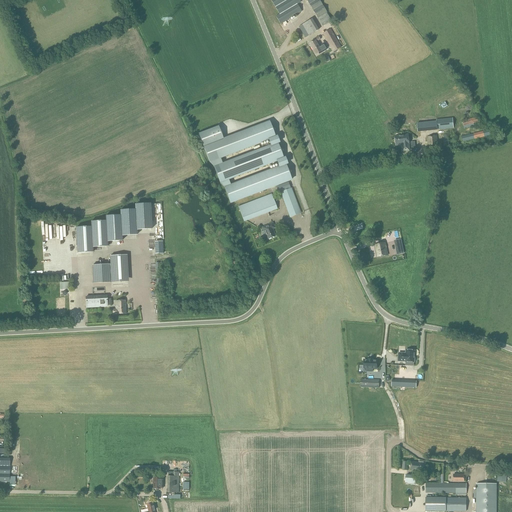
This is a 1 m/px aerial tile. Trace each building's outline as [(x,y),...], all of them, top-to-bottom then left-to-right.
[(270,0),(279,14),(276,16),(280,24),(297,14),(301,12),(297,4),(301,2),(299,0),(270,0)] [(319,0),(306,0),(318,18),(327,13),(319,0)] [(299,27),(305,38),(319,30),(312,19),(302,25),(299,27)] [(341,47),(330,29),(322,34),(333,52),(341,47)] [(312,49),(318,46),(316,42),(321,40),(318,37),(311,41),(312,42),(309,44),(312,49)] [(318,46),(312,49),(315,55),(318,53),(319,55),(327,50),(323,44),(318,47),(318,46)] [(464,129),(474,126),(474,124),(478,122),(477,117),(462,121),(464,129)] [(417,123),(418,132),(438,130),(454,128),(453,118),(437,120),(437,121),(417,123)] [(219,127),(199,134),(210,163),(214,167),(220,183),(224,187),(231,203),(291,180),(286,165),(288,164),(285,158),(283,159),(278,144),(279,143),(277,137),(275,137),(269,122),(223,139),(219,127)] [(463,142),(492,135),(491,129),(462,137),(463,142)] [(402,145),(402,151),(410,151),(408,135),(401,136),(400,137),(395,137),(396,146),(402,145)] [(428,149),(438,148),(437,136),(427,137),(428,149)] [(301,213),(292,188),(281,193),(290,217),(301,213)] [(277,209),(271,194),(239,207),(244,221),(277,209)] [(152,229),(151,203),(136,204),(137,210),(122,210),(122,215),(107,216),(107,221),(92,222),(92,227),(77,227),(78,253),(93,252),(93,247),(108,246),(108,241),(123,241),(123,236),(138,235),(138,230),(152,229)] [(263,227),(264,231),(262,232),(262,234),(263,237),(265,237),(266,236),(267,239),(275,236),(272,229),(274,228),(273,223),(263,227)] [(402,245),(401,240),(395,241),(396,250),(402,249),(403,249),(402,245)] [(163,253),(163,241),(154,242),(155,254),(163,253)] [(388,255),(385,243),(375,245),(377,257),(388,255)] [(123,256),(110,256),(111,265),(93,265),(94,283),(125,281),(123,256)] [(107,296),(86,297),(86,307),(107,307),(107,296)] [(125,301),(116,301),(116,309),(113,309),(113,314),(116,314),(126,314),(125,301)] [(406,354),(399,353),(398,361),(406,362),(414,362),(414,361),(415,361),(415,358),(414,357),(415,351),(406,350),(406,354)] [(364,360),(364,368),(367,368),(366,372),(370,372),(372,372),(372,369),(377,369),(377,361),(373,360),(369,360),(364,360)] [(380,375),(397,375),(397,364),(380,364),(380,375)] [(377,380),(370,380),(361,379),(355,379),(355,384),(360,384),(360,387),(379,388),(379,380),(377,380)] [(0,458),(0,481),(10,482),(10,458),(0,458)] [(425,464),(412,462),(412,470),(420,471),(420,472),(424,473),(424,471),(425,464)] [(179,472),(168,472),(168,492),(179,493),(179,472)] [(153,488),(160,488),(163,488),(163,478),(160,478),(159,478),(159,477),(157,477),(157,478),(153,478),(153,488)] [(466,484),(426,484),(426,493),(466,493),(466,484)] [(496,511),(497,484),(476,484),(476,511),(496,511)] [(419,497),(411,497),(411,509),(419,509),(419,497)] [(426,498),(426,511),(466,511),(466,498),(426,498)] [(146,511),(154,511),(153,503),(152,503),(151,502),(150,502),(148,502),(147,503),(148,504),(147,505),(148,511),(146,511)]
